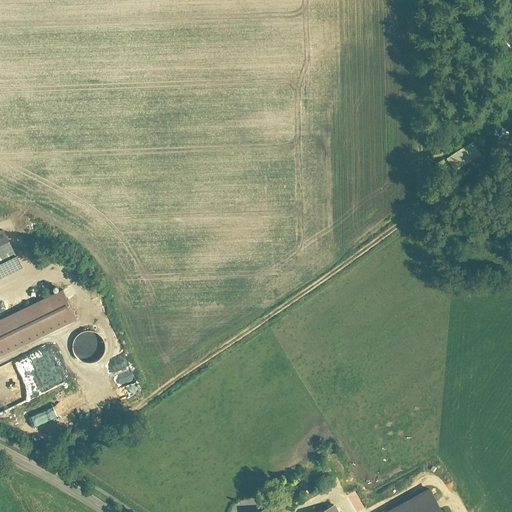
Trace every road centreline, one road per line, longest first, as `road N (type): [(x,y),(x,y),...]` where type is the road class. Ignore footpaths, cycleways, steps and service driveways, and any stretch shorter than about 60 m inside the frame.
road 1 (track): [(426,206),(46,475)]
road 2 (track): [(418,0),(426,206)]
road 3 (tertiary): [(106,511),(0,450)]
